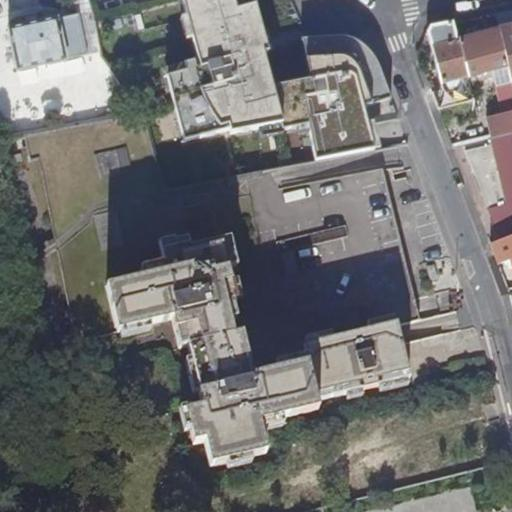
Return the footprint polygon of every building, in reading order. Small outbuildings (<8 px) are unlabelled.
[(316,163),(373,150),(367,124),(362,108),(389,97),(383,82),(375,84),(372,67),(378,66),(373,57),(369,52),(362,46),(355,41),(348,38),(341,37),(301,40),(310,81),(304,81),(271,88),(262,55),(266,54),(254,6),(242,9),(234,11),(231,0),(180,0),(185,18),(191,39),(196,61),(183,65),(185,72),(166,77),(181,135),(197,131),(199,138),(229,131),(230,136),(280,123),(282,133),(307,126),(316,163)] [(242,9),(239,0),(231,0),(234,11),(242,9)] [(511,87),(511,11),(494,14),(498,30),(508,73),(511,83),(511,87)] [(78,15),(8,31),(17,71),(87,56),(78,15)] [(191,39),(185,18),(179,20),(185,41),(191,39)] [(431,84),(457,76),(447,41),(442,23),(432,25),(421,27),(418,32),(431,84)] [(457,76),(502,67),(504,74),(508,73),(498,30),(447,41),(457,76)] [(383,82),(378,66),(372,67),(375,84),(383,82)] [(481,142),(511,134),(511,87),(511,83),(500,85),(506,113),(486,118),(481,142)] [(430,113),(464,103),(461,91),(426,103),(430,113)] [(38,214),(163,190),(144,113),(0,140),(0,170),(9,220),(38,214)] [(367,124),(373,150),(378,149),(371,123),(367,124)] [(490,244),(511,235),(511,134),(481,142),(482,148),(455,155),(490,244)] [(305,342),(395,321),(395,324),(417,318),(378,149),(373,150),(316,163),(262,171),(263,177),(229,183),(228,178),(163,190),(38,214),(43,239),(52,237),(72,328),(80,326),(83,339),(115,332),(105,285),(164,272),(158,242),(185,235),(189,248),(230,238),(237,267),(227,269),(235,300),(226,301),(234,334),(243,331),(253,374),(309,360),(305,342)] [(191,444),(197,443),(203,442),(208,467),(265,453),(257,422),(317,408),(315,399),(408,377),(395,324),(395,321),(305,342),(309,360),(253,374),(243,331),(234,334),(226,301),(235,300),(227,269),(237,267),(230,238),(189,248),(185,235),(158,242),(164,272),(105,285),(115,332),(170,318),(178,349),(186,347),(200,408),(184,412),(185,418),(191,444)] [(499,264),(511,258),(511,235),(490,244),(491,246),(499,264)]
